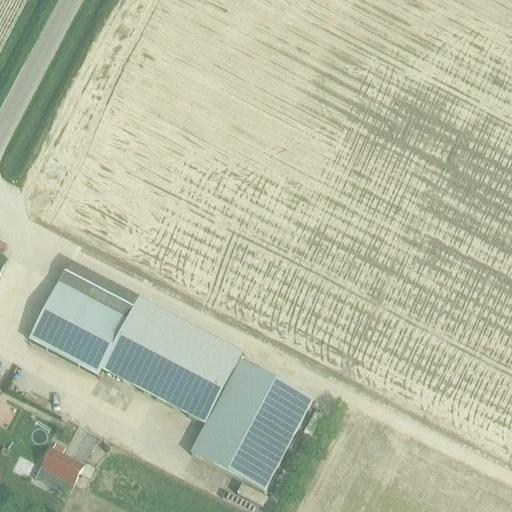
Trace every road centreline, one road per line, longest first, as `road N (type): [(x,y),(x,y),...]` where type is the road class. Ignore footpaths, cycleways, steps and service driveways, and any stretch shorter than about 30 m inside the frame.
road 1 (track): [(511,476),(74,254)]
road 2 (tertiary): [(0,134),(70,0)]
